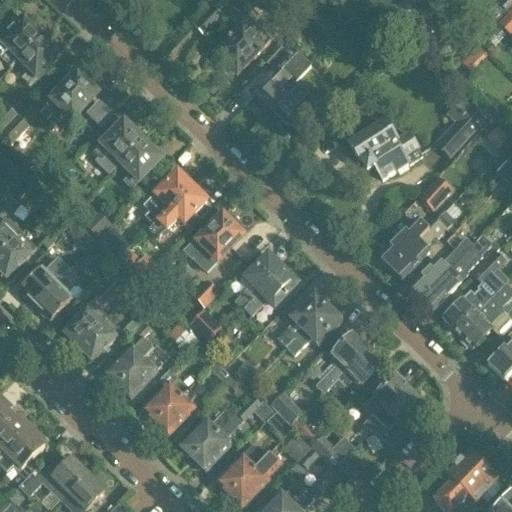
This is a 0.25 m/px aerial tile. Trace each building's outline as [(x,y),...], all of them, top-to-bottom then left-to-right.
[(493,33),(497,28),(496,27),(511,10),(511,0),(504,0),(483,23),(493,33)] [(323,6),(314,17),(337,39),(347,28),(323,6)] [(403,8),(374,39),(386,50),(415,20),(403,8)] [(204,38),(222,19),(211,9),(194,28),(204,38)] [(511,37),(511,10),(496,27),(497,28),(510,40),(511,37)] [(444,36),(424,16),(409,32),(429,52),(444,36)] [(28,28),(22,21),(0,43),(0,60),(11,70),(18,63),(19,64),(44,39),(30,26),(28,28)] [(263,36),(249,22),(214,57),(215,58),(214,63),(222,71),(227,69),(235,78),(277,36),(270,29),(263,36)] [(360,40),(350,31),(338,44),(348,53),(360,40)] [(30,89),(37,82),(60,59),(54,53),(56,51),(44,39),(19,64),(29,74),(22,82),(30,89)] [(440,59),(456,53),(451,43),(436,49),(440,59)] [(281,50),(266,66),(272,71),(287,56),(281,50)] [(471,76),(487,59),(478,50),(461,67),(471,76)] [(254,97),(257,100),(254,103),(265,114),(268,110),(270,113),(302,80),(310,72),(295,57),(277,75),(277,74),(254,97)] [(302,80),(270,113),(288,130),(291,127),(298,134),(318,114),(303,100),(320,82),(311,73),(310,72),(302,80)] [(71,123),(97,97),(77,77),(51,103),(52,104),(44,111),(40,116),(48,123),(52,119),(64,130),(71,123)] [(455,126),(435,148),(450,163),(487,123),(471,108),(469,111),(461,103),(447,118),(455,126)] [(0,135),(17,118),(6,106),(0,112),(0,135)] [(0,145),(5,151),(30,128),(21,118),(0,137),(0,145)] [(133,133),(123,124),(100,147),(101,148),(94,155),(99,160),(95,164),(108,178),(120,167),(143,143),(141,141),(141,138),(136,132),(133,133)] [(362,127),(344,138),(350,148),(349,149),(360,167),(364,173),(372,168),(382,183),(382,184),(409,167),(409,168),(422,160),(417,152),(418,151),(408,136),(406,137),(394,144),(383,127),(368,137),(362,127)] [(144,145),(143,143),(120,167),(131,177),(124,184),(131,192),(138,185),(162,162),(153,153),(153,149),(148,144),(144,145)] [(0,186),(8,193),(19,181),(19,180),(25,173),(0,151),(0,177),(1,178),(0,180),(0,186)] [(504,185),(511,175),(511,157),(506,164),(511,169),(511,173),(503,184),(504,185)] [(149,235),(193,190),(177,175),(154,198),(161,205),(140,227),(149,235)] [(17,206),(30,190),(19,181),(8,193),(5,197),(17,206)] [(63,190),(57,183),(47,194),(53,200),(63,190)] [(432,216),(452,194),(441,184),(421,205),(432,216)] [(184,228),(207,204),(193,190),(149,235),(156,243),(177,221),(184,228)] [(438,242),(456,224),(446,214),(428,233),(427,232),(389,271),(401,283),(428,255),(423,250),(434,239),(438,242)] [(97,242),(111,228),(98,215),(84,229),(97,242)] [(239,233),(235,229),(232,228),(222,219),(197,246),(194,243),(182,255),(205,277),(242,239),(239,236),(239,233)] [(389,271),(427,232),(417,222),(406,233),(405,232),(378,260),(389,271)] [(15,243),(21,237),(6,223),(0,228),(0,259),(15,244),(15,243)] [(83,235),(75,229),(67,237),(74,244),(83,235)] [(110,231),(98,244),(118,263),(130,250),(110,231)] [(18,272),(30,259),(36,252),(21,237),(15,243),(15,244),(0,259),(0,277),(0,278),(3,278),(6,280),(16,270),(18,272)] [(480,260),(491,248),(483,240),(473,250),(472,248),(421,302),(432,313),(482,261),(480,260)] [(421,302),(472,248),(465,242),(441,267),(436,263),(409,291),(421,302)] [(141,264),(131,253),(120,264),(141,285),(158,269),(147,258),(141,264)] [(477,316),(503,288),(493,278),(506,265),(496,256),(472,280),(480,289),(472,297),(469,294),(441,322),(454,335),(465,323),(469,327),(479,318),(477,316)] [(244,312),(283,272),(268,257),(244,282),(250,288),(235,304),(244,312)] [(29,303),(35,309),(72,271),(71,271),(76,266),(68,258),(61,265),(58,262),(45,275),(41,271),(19,293),(22,296),(22,299),(26,303),(29,303)] [(72,271),(35,309),(40,314),(41,317),(45,321),(47,321),(50,324),(72,302),(65,294),(77,282),(73,277),(75,275),(72,271)] [(274,311),(298,287),(283,272),(244,312),(252,320),(267,305),(274,311)] [(99,302),(119,281),(112,274),(91,295),(99,302)] [(203,312),(219,296),(206,283),(191,300),(203,312)] [(465,323),(454,335),(460,341),(459,344),(465,350),(468,349),(470,351),(491,331),(488,328),(511,303),(511,292),(506,287),(504,289),(503,288),(477,316),(479,318),(469,327),(465,323)] [(286,352),(326,310),(312,295),(286,321),(293,327),(278,343),(286,352)] [(74,326),(64,335),(67,339),(67,342),(72,348),(76,348),(78,350),(100,327),(107,321),(91,306),(85,312),(85,311),(72,324),(74,326)] [(317,349),(341,324),(326,310),(286,352),(294,360),(311,343),(317,349)] [(206,347),(222,331),(203,313),(188,329),(206,347)] [(131,338),(144,325),(136,318),(124,330),(131,338)] [(100,327),(78,350),(80,352),(80,355),(86,361),(89,361),(92,364),(102,353),(103,355),(116,342),(115,342),(121,336),(114,328),(107,321),(100,327)] [(138,349),(152,334),(144,325),(131,338),(132,338),(129,341),(138,349)] [(174,345),(187,331),(180,325),(168,339),(174,345)] [(331,391),(369,352),(353,336),(330,360),(338,367),(316,390),(323,398),(331,390),(331,391)] [(217,360),(230,347),(220,337),(208,350),(217,360)] [(511,373),(511,341),(510,343),(510,342),(486,367),(503,383),(511,373)] [(205,372),(217,361),(202,346),(190,357),(205,372)] [(106,378),(109,381),(108,384),(112,388),(115,387),(118,390),(150,357),(143,349),(136,356),(131,352),(130,353),(127,353),(123,357),(123,360),(122,361),(121,360),(114,368),(115,369),(106,378)] [(139,394),(147,386),(146,385),(169,362),(156,350),(150,357),(118,390),(120,393),(120,395),(124,399),(127,399),(130,402),(138,393),(139,394)] [(362,390),(384,367),(369,352),(331,391),(338,398),(354,382),(362,390)] [(218,378),(226,370),(218,361),(209,370),(218,378)] [(247,364),(237,374),(250,387),(260,377),(247,364)] [(229,387),(239,396),(246,388),(237,379),(229,387)] [(365,426),(372,433),(410,395),(404,389),(404,386),(400,383),(398,382),(395,379),(372,402),(380,410),(365,426)] [(151,405),(152,406),(143,415),(146,417),(146,420),(149,424),(152,424),(155,426),(188,393),(176,381),(159,398),(158,397),(151,405)] [(270,392),(262,401),(270,409),(279,401),(270,392)] [(188,393),(155,426),(158,429),(157,432),(161,436),(164,435),(167,438),(175,429),(176,430),(184,422),(183,421),(192,412),(188,407),(195,400),(188,393)] [(410,395),(372,433),(380,441),(396,425),(404,433),(426,410),(423,407),(423,405),(419,401),(416,400),(410,395)] [(207,411),(215,402),(209,396),(200,404),(207,411)] [(292,430),(300,422),(299,421),(303,417),(282,397),(270,410),(276,416),(276,417),(291,432),(291,431),(290,429),(291,428),(292,430)] [(0,429),(11,418),(7,415),(11,410),(0,399),(0,429)] [(233,421),(192,462),(194,465),(194,468),(198,472),(201,471),(204,474),(212,465),(213,466),(221,459),(220,458),(229,448),(225,443),(260,407),(253,401),(233,421)] [(213,417),(222,409),(215,402),(207,411),(213,417)] [(188,441),(189,442),(180,451),(183,453),(182,456),(186,460),(189,460),(192,462),(233,421),(226,414),(210,429),(206,424),(196,434),(195,433),(188,441)] [(291,432),(276,417),(266,426),(284,443),(294,433),(291,431),(291,432)] [(11,418),(0,429),(0,462),(4,458),(31,430),(19,418),(14,422),(11,418)] [(310,449),(318,441),(300,422),(292,430),(310,449)] [(4,458),(0,462),(0,469),(7,476),(11,472),(25,485),(37,473),(29,465),(43,450),(39,446),(44,442),(31,430),(4,458)] [(311,452),(294,433),(284,443),(280,446),(285,451),(283,452),(298,466),(312,452),(311,452)] [(325,467),(337,454),(323,440),(311,452),(312,452),(321,461),(320,462),(325,467)] [(225,477),(226,478),(217,487),(220,490),(219,492),(223,496),(226,496),(229,499),(268,460),(267,459),(259,451),(252,451),(243,461),(233,470),(233,469),(225,477)] [(307,474),(320,462),(321,461),(312,452),(298,466),(307,474)] [(433,503),(441,511),(483,468),(477,462),(478,458),(475,455),(471,456),(468,453),(444,477),(452,484),(433,503)] [(268,460),(229,499),(231,501),(231,504),(235,508),(238,508),(241,511),(250,501),(250,502),(258,495),(257,494),(267,484),(262,480),(277,465),(269,457),(267,459),(268,460)] [(68,499),(88,478),(72,462),(52,482),(50,479),(47,482),(37,473),(25,485),(18,491),(29,500),(42,487),(52,497),(59,490),(68,499)] [(349,488),(360,477),(345,462),(334,473),(349,488)] [(483,468),(441,511),(442,511),(454,511),(467,499),(474,506),(498,482),(495,479),(496,476),(492,473),(489,473),(483,468)] [(306,496),(289,511),(307,511),(315,505),(315,504),(329,490),(334,495),(344,485),(330,471),(306,496)] [(87,511),(105,494),(88,478),(68,499),(61,505),(68,511),(87,511)] [(263,511),(289,511),(306,496),(296,487),(283,500),(280,497),(271,506),(270,505),(263,511)] [(511,511),(511,493),(493,511),(511,511)] [(15,511),(5,502),(0,507),(0,511),(15,511)]
